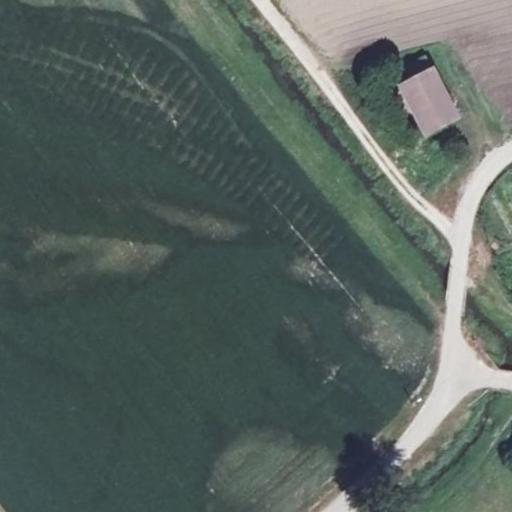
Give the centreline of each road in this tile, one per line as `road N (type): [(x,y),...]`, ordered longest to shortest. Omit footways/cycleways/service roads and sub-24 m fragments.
road 1 (track): [(256,0),(435,219),(465,237)]
road 2 (track): [(331,511),(411,445),(458,363)]
road 3 (track): [(458,363),(465,237)]
